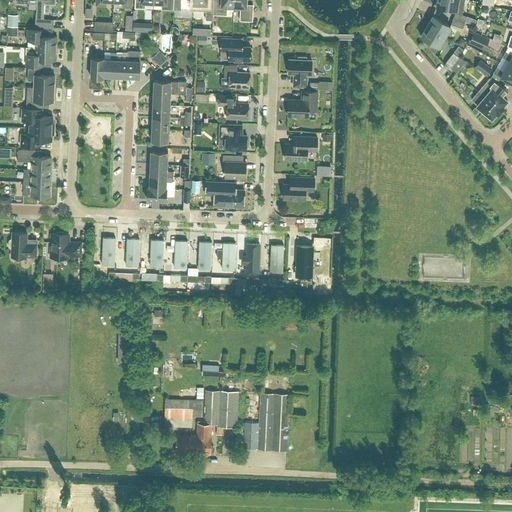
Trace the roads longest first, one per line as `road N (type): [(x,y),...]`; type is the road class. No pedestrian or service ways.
road 1 (track): [(511,483),(0,464)]
road 2 (residential): [(265,220),(275,0)]
road 3 (residential): [(490,147),(390,24),(406,0)]
road 4 (residential): [(125,215),(130,100),(74,97)]
road 5 (residential): [(265,220),(125,215)]
